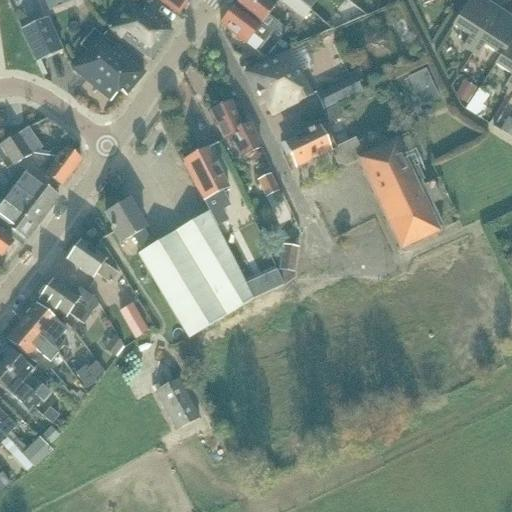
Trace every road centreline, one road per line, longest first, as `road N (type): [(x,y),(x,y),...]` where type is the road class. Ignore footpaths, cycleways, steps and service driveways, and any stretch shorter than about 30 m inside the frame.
road 1 (unclassified): [(305,222),(204,17)]
road 2 (unclassified): [(0,303),(110,148)]
road 3 (unclassified): [(110,148),(204,17)]
road 4 (residential): [(110,148),(48,105),(0,95)]
